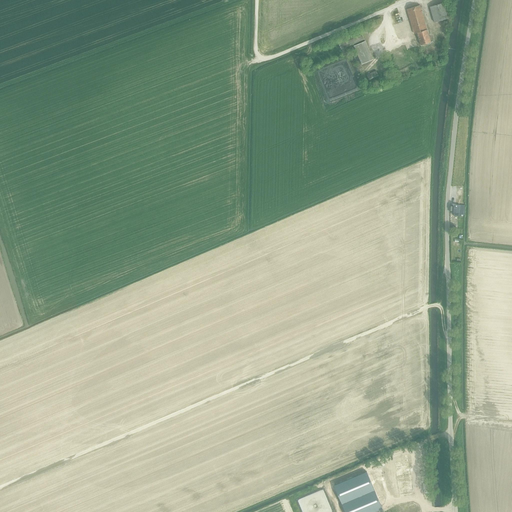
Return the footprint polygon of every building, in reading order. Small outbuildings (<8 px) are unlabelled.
[(430,7),(434,22),(450,18),(445,2),(430,7)] [(407,9),(414,34),(417,33),(421,45),(431,42),(420,5),(407,9)] [(360,30),(337,40),(341,49),(364,39),(360,30)] [(373,59),(365,41),(354,46),(362,64),(373,59)] [(369,80),(378,76),(376,71),(367,75),(369,80)] [(451,204),(450,212),(454,212),(453,215),(456,215),(458,215),(460,216),(460,215),(463,215),(463,205),(459,205),(458,205),(457,205),(451,204)] [(373,511),(389,506),(373,469),(334,485),(344,511),(373,511)]
